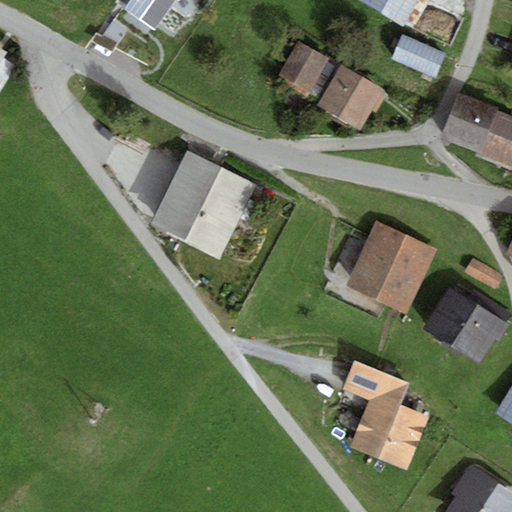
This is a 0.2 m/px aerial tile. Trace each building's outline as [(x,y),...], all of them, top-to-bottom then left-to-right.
[(129,0),(121,12),(151,33),(174,0),(129,0)] [(419,0),(357,0),(404,26),(419,0)] [(151,33),(121,12),(106,33),(119,43),(124,35),(141,47),(151,33)] [(446,53),(402,34),(391,59),(435,79),(446,53)] [(329,59),(298,41),(278,75),(309,93),(329,59)] [(10,52),(0,46),(0,92),(17,65),(6,58),(10,52)] [(384,89),(341,64),(317,105),(361,130),(384,89)] [(498,108),(458,93),(440,138),(480,153),(497,111),(498,108)] [(511,116),(497,111),(480,153),(511,165),(511,116)] [(256,185),(187,151),(152,222),(221,256),(256,185)] [(436,248),(377,219),(346,282),(405,311),(436,248)] [(504,276),(473,259),(465,273),(496,290),(504,276)] [(500,342),(511,325),(506,323),(468,298),(449,286),(421,329),(479,366),(496,340),(500,342)] [(473,290),(468,298),(506,323),(511,315),(473,290)] [(410,383),(354,360),(342,389),(370,400),(351,447),(408,470),(431,416),(401,404),(410,383)] [(511,385),(496,412),(511,422),(511,385)] [(511,511),(511,491),(470,464),(450,494),(455,496),(444,511),(511,511)]
